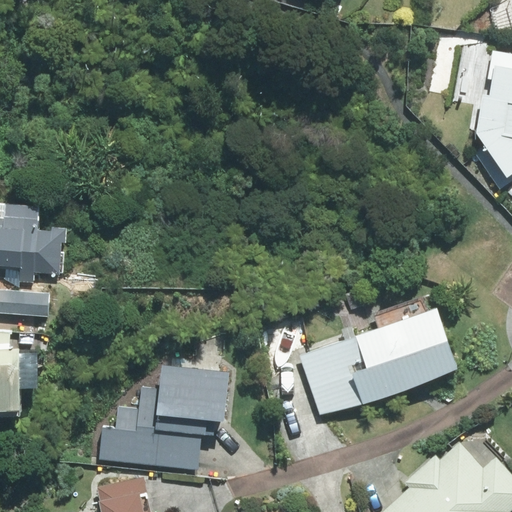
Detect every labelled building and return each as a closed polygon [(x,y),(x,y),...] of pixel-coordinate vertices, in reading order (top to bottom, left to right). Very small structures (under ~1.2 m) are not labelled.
[(454,47),(435,44),(430,91),(448,93),(454,47)] [(468,134),(498,178),(511,167),(511,56),(460,52),(457,91),(472,93),(468,134)] [(0,270),(57,273),(59,228),(33,226),(35,204),(0,202),(0,270)] [(316,420),(446,367),(420,304),(290,358),(316,420)] [(29,386),(29,351),(4,351),(4,334),(0,334),(0,409),(8,410),(8,387),(29,386)] [(112,427),(96,426),(93,459),(195,467),(198,419),(224,421),(227,372),(148,366),(145,406),(114,404),(112,427)] [(380,511),(505,511),(504,510),(511,501),(511,478),(492,457),(478,470),(452,443),(435,459),(429,453),(397,485),(403,491),(380,511)] [(88,503),(90,511),(160,511),(159,511),(136,511),(131,495),(145,491),(140,473),(94,487),(98,500),(88,503)]
